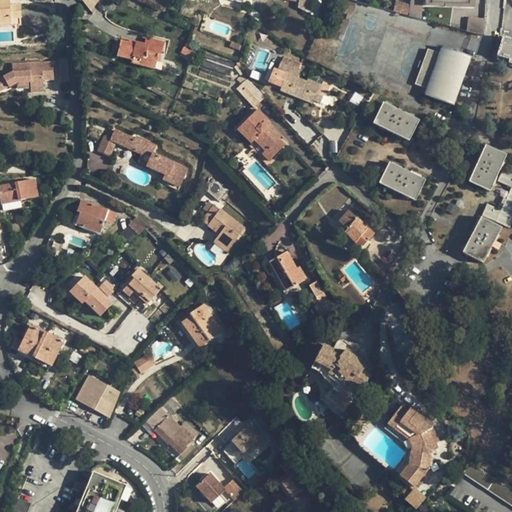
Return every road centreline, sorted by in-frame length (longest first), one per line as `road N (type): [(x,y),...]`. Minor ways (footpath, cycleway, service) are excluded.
road 1 (residential): [(62,0),(77,63),(75,184),(4,282)]
road 2 (residential): [(38,414),(140,460),(163,494),(164,511)]
road 3 (unknown): [(339,176),(243,68)]
